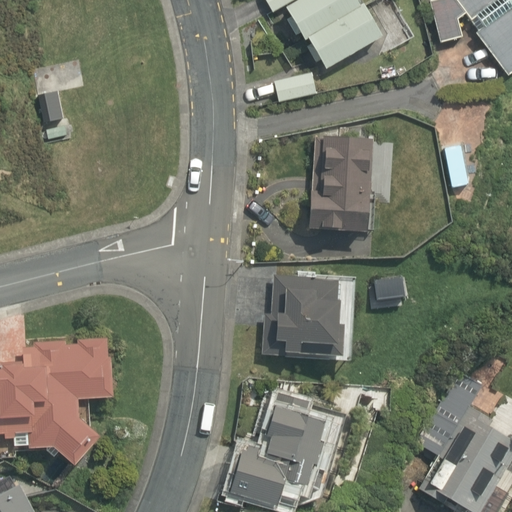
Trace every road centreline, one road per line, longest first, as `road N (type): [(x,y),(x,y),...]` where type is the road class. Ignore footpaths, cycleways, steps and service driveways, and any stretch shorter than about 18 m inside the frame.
road 1 (residential): [(208,237),(197,392),(162,511)]
road 2 (residential): [(192,0),(212,135),(208,237)]
road 3 (residential): [(0,284),(208,237)]
